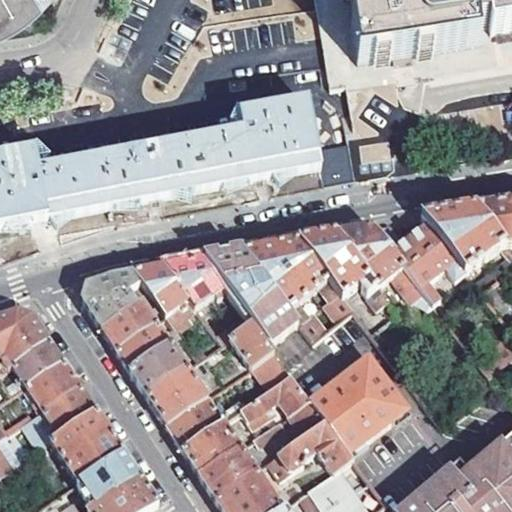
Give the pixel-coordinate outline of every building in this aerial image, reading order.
[(0,0),(0,32),(57,0),(0,0)] [(506,36),(511,34),(511,0),(345,0),(346,2),(351,1),(355,30),(351,30),(357,67),(403,60),(477,48),(475,33),(489,31),(491,38),(506,36)] [(37,160),(0,167),(0,234),(38,227),(153,205),(260,184),(320,172),(324,192),(356,186),(349,147),(317,153),(307,108),(240,123),(243,140),(40,179),(37,160)] [(391,142),(358,144),(360,178),(393,175),(391,142)] [(511,209),(486,214),(477,216),(501,253),(504,251),(511,250),(511,209)] [(454,219),(423,224),(428,231),(466,280),(501,253),(477,216),(454,219)] [(405,248),(390,229),(383,231),(372,233),(423,298),(434,312),(439,307),(427,291),(444,278),(456,292),(462,288),(461,284),(466,280),(428,231),(405,248)] [(423,298),(372,233),(343,239),(334,241),(376,293),(391,282),(411,307),(423,298)] [(376,293),(334,241),(309,245),(301,247),(340,299),(344,303),(357,292),(377,314),(386,307),(382,302),(376,293)] [(340,299),(301,247),(274,252),(243,258),(298,329),(309,324),(299,311),(318,295),(329,308),(340,299)] [(298,329),(243,258),(235,260),(228,261),(203,266),(225,297),(252,332),(266,351),(285,338),(298,329)] [(225,297),(203,266),(195,268),(164,274),(189,307),(195,315),(213,304),(216,307),(222,303),(220,300),(225,297)] [(189,307),(164,274),(156,276),(134,280),(143,291),(176,337),(190,326),(184,316),(187,313),(186,309),(189,307)] [(89,292),(83,306),(98,330),(103,337),(138,312),(135,308),(139,305),(135,301),(132,303),(129,300),(143,291),(134,280),(113,284),(89,292)] [(482,300),(506,331),(511,325),(511,305),(497,288),(482,300)] [(396,306),(388,296),(382,302),(386,307),(397,321),(406,314),(398,305),(396,306)] [(329,308),(342,324),(352,316),(344,303),(340,299),(329,308)] [(361,327),(372,342),(397,321),(386,307),(377,314),(361,327)] [(138,312),(103,337),(113,353),(116,356),(158,329),(155,325),(158,322),(154,317),(151,319),(144,308),(138,312)] [(18,316),(0,322),(0,362),(1,362),(8,373),(12,370),(49,346),(32,321),(25,318),(18,316)] [(298,329),(312,347),(322,340),(309,324),(298,329)] [(158,329),(116,356),(127,372),(130,378),(171,349),(169,346),(171,344),(168,339),(166,341),(158,329)] [(230,346),(252,376),(255,374),(274,361),(266,351),(252,332),(230,346)] [(26,391),(63,367),(60,363),(49,346),(12,370),(20,381),(16,383),(20,389),(23,387),(26,391)] [(171,349),(130,378),(143,397),(146,402),(187,375),(184,370),(187,368),(184,362),(181,365),(171,349)] [(255,374),(273,398),(291,385),(274,361),(255,374)] [(347,461),(364,447),(391,427),(408,415),(368,363),(323,397),(308,408),(309,409),(325,431),(347,461)] [(42,416),(80,392),(77,388),(63,367),(26,391),(37,406),(33,408),(37,415),(40,413),(42,416)] [(187,375),(146,402),(164,427),(167,433),(207,406),(204,401),(208,398),(204,392),(200,395),(187,375)] [(273,398),(240,420),(251,435),(276,418),(272,412),(280,408),(290,422),(309,409),(308,408),(304,402),(291,385),(273,398)] [(0,388),(0,408),(11,401),(2,387),(0,388)] [(319,391),(304,402),(308,408),(323,397),(319,391)] [(59,442),(96,416),(93,412),(80,392),(42,416),(48,424),(53,431),(50,433),(54,440),(57,438),(59,442)] [(207,406),(167,433),(180,452),(184,457),(225,430),(207,406)] [(309,409),(290,422),(300,437),(281,450),(286,457),(325,431),(309,409)] [(408,415),(391,427),(396,433),(412,420),(408,415)] [(31,423),(37,432),(48,424),(42,416),(31,423)] [(50,448),(78,488),(124,458),(120,452),(96,416),(59,442),(50,448)] [(284,435),(280,428),(255,446),(258,452),(284,435)] [(225,430),(184,457),(197,476),(201,482),(241,455),(225,430)] [(269,468),(281,485),(304,471),(306,466),(318,458),(334,480),(352,468),(351,466),(325,431),(286,457),(269,468)] [(7,439),(0,443),(0,453),(12,473),(31,460),(14,435),(7,439)] [(511,511),(511,436),(465,473),(456,480),(449,470),(395,511),(511,511)] [(347,461),(351,466),(369,453),(364,447),(347,461)] [(241,455),(201,482),(208,493),(215,504),(256,477),(252,472),(256,470),(252,464),(248,466),(241,455)] [(78,488),(56,503),(62,511),(74,505),(73,499),(80,495),(92,511),(139,481),(128,463),(124,458),(78,488)] [(458,464),(449,470),(456,480),(465,473),(458,464)] [(385,511),(352,468),(334,480),(310,496),(320,511),(385,511)] [(256,477),(215,504),(220,511),(285,511),(277,499),(272,502),(265,490),(268,487),(260,474),(256,477)] [(152,511),(158,508),(154,503),(139,481),(92,511),(91,511),(152,511)] [(289,498),(295,506),(306,498),(302,490),(289,498)]
